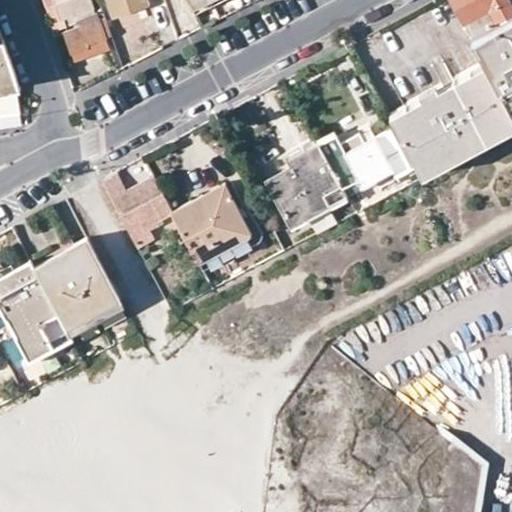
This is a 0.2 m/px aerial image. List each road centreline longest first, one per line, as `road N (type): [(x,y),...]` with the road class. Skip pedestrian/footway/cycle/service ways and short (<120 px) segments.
road 1 (residential): [(71,150),(359,0)]
road 2 (track): [(162,327),(71,150)]
road 3 (residential): [(25,0),(71,150)]
